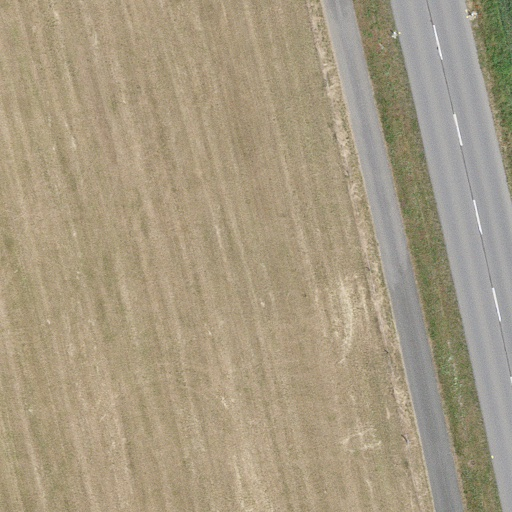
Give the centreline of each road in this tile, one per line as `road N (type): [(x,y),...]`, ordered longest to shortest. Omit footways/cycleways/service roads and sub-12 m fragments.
road 1 (track): [(337,0),(453,511)]
road 2 (primary): [(426,0),(511,387)]
